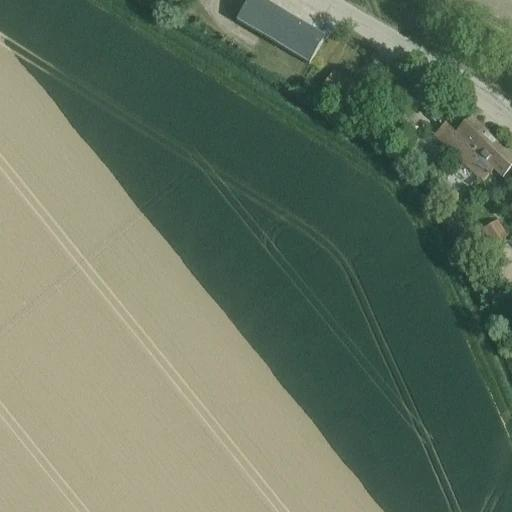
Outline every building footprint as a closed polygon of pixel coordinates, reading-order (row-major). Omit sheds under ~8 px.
[(309,69),(324,44),(251,0),(236,25),(309,69)] [(350,117),(364,93),(333,74),(321,93),(337,103),(334,107),(350,117)] [(404,111),(383,134),(406,154),(426,132),(404,111)] [(502,182),(511,171),(511,158),(473,121),(457,137),(446,127),(433,140),(481,186),(493,173),(502,182)] [(455,174),(441,159),(424,176),(438,191),(455,174)] [(483,233),(492,248),(495,253),(510,243),(498,224),(483,233)]
